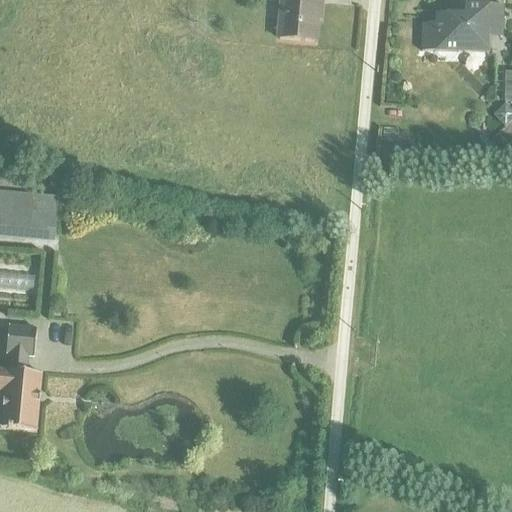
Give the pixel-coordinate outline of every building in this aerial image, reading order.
[(279,0),(276,41),(314,44),(317,7),(321,8),(321,0),(279,0)] [(423,25),(422,53),(490,54),(490,38),(503,39),(504,7),(465,6),(464,17),(437,16),(436,26),(423,25)] [(511,112),(505,105),(493,116),(504,128),(511,120),(511,112)] [(424,110),(420,124),(439,130),(443,117),(424,110)] [(0,192),(0,239),(54,244),(59,198),(0,192)] [(0,370),(0,393),(3,394),(0,429),(37,432),(43,376),(28,374),(29,359),(34,360),(37,330),(9,328),(6,359),(10,359),(9,372),(0,370)]
